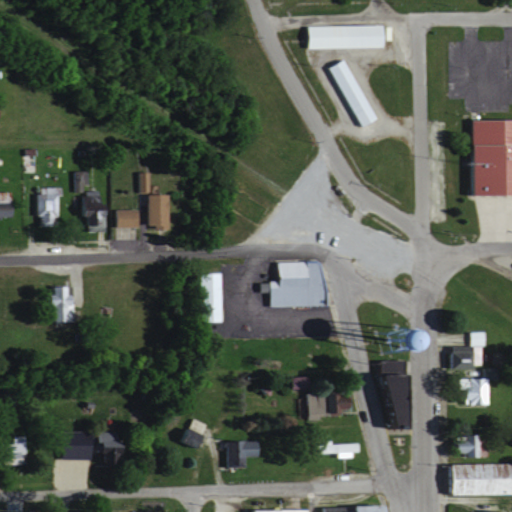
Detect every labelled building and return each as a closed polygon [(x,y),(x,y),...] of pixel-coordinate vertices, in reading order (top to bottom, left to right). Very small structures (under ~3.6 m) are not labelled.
[(297,24),(297,47),(378,46),(378,23),(297,24)] [(320,65),(353,127),(369,119),(336,57),(320,65)] [(511,117),(459,118),(460,193),(511,193),(511,117)] [(80,182),(85,182),(85,170),(69,170),(70,191),(81,190),(80,182)] [(141,170),(131,171),(132,190),(141,189),(141,170)] [(52,225),(53,186),(31,186),(30,224),(52,225)] [(80,230),(98,230),(97,211),(101,211),(101,203),(92,203),(92,190),(81,190),(81,203),(74,203),(74,214),(80,214),(80,230)] [(158,192),(138,193),(138,226),(159,226),(158,192)] [(128,208),(108,208),(108,226),(128,226),(128,208)] [(262,305),(318,303),(317,260),(267,262),(268,280),(251,281),(251,291),(261,291),(262,305)] [(214,271),(191,271),(192,321),(216,321),(214,271)] [(57,285),(44,284),(44,293),(38,293),(38,304),(44,304),(44,321),(66,321),(67,294),(57,294),(57,285)] [(472,363),(472,344),(476,344),(476,331),(461,331),(461,348),(441,348),(441,367),(463,367),(463,363),(472,363)] [(400,359),(368,360),(368,374),(380,374),(380,413),(387,413),(387,427),(400,427),(400,359)] [(305,386),(305,375),(281,376),(282,387),(305,386)] [(481,403),(480,377),(451,377),(451,403),(481,403)] [(298,389),(297,411),(341,412),(342,391),(298,389)] [(110,430),(51,430),(51,458),(110,458),(110,430)] [(470,433),(458,433),(457,455),(470,456),(470,433)] [(5,442),(0,442),(0,462),(17,463),(17,435),(5,436),(5,442)] [(218,466),(236,465),(236,455),(254,454),(254,439),(217,440),(218,466)] [(310,452),(328,452),(328,456),(344,455),(344,450),(353,450),(353,441),(309,442),(310,452)] [(438,493),(511,492),(511,462),(438,463),(438,493)] [(377,511),(375,501),(337,508),(338,510),(325,511),(377,511)]
